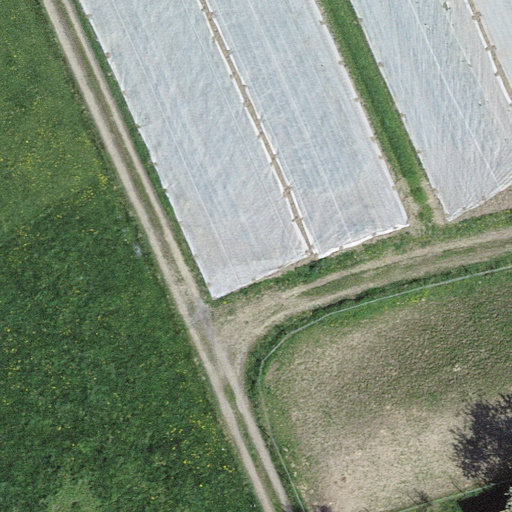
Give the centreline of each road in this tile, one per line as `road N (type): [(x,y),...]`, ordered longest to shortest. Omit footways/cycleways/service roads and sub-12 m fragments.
road 1 (track): [(511,260),(301,306),(252,334),(225,383),(276,511)]
road 2 (track): [(225,383),(46,0)]
